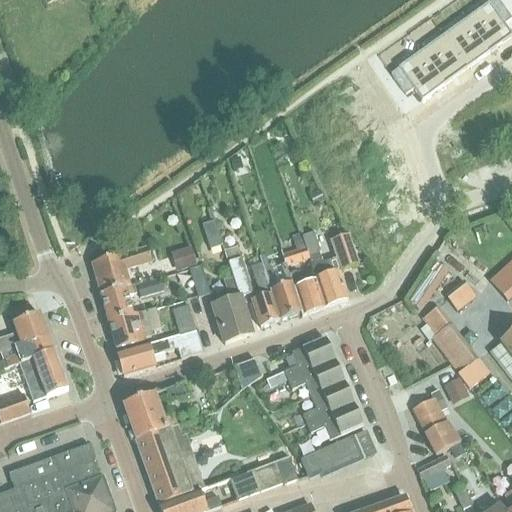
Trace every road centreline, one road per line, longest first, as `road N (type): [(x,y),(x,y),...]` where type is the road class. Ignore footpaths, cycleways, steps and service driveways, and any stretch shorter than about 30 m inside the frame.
road 1 (tertiary): [(103,402),(0,125)]
road 2 (residential): [(103,402),(342,320)]
road 3 (residential): [(446,201),(424,133),(511,69)]
road 4 (residential): [(342,320),(406,473)]
road 5 (residential): [(245,511),(406,473)]
road 6 (residential): [(342,320),(385,298),(446,201)]
